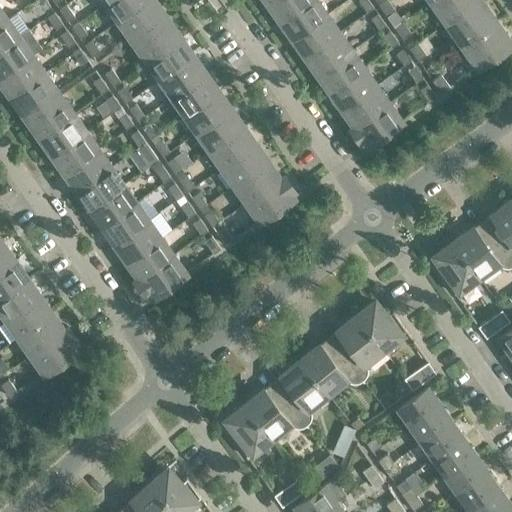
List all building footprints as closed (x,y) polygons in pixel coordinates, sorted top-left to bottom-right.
[(51,8),(45,0),(33,0),(34,0),(43,13),(51,8)] [(146,0),(109,0),(106,2),(119,20),(146,0)] [(164,15),(154,0),(146,0),(119,20),(132,38),(164,15)] [(309,0),(271,0),(268,2),(281,20),(309,0)] [(326,14),(315,0),(309,0),(281,20),(293,38),(326,14)] [(373,8),(367,0),(356,0),(365,13),(373,8)] [(388,0),(384,0),(378,4),(387,17),(396,11),(388,0)] [(477,0),(431,0),(447,22),(477,0)] [(495,21),(480,0),(477,0),(447,22),(462,44),(495,21)] [(67,3),(59,9),(68,22),(76,16),(67,3)] [(16,12),(6,19),(0,23),(0,50),(19,37),(29,30),(16,12)] [(63,25),(54,12),(46,18),(55,31),(63,25)] [(386,25),(377,12),(369,18),(378,31),(386,25)] [(338,32),(326,14),(293,38),(306,55),(338,32)] [(181,38),(168,19),(135,42),(148,61),(181,38)] [(403,20),(394,26),(403,39),(412,33),(403,20)] [(79,21),(71,27),(80,40),(88,34),(79,21)] [(511,44),(495,21),(462,44),(478,67),(511,44)] [(76,43),(66,30),(59,35),(68,48),(76,43)] [(398,43),(389,30),(381,35),(390,48),(398,43)] [(351,50),(338,32),(306,55),(318,73),(351,50)] [(0,76),(31,55),(19,37),(0,50),(0,76)] [(193,55),(181,38),(148,61),(160,78),(193,55)] [(91,39),(84,44),(93,57),(101,52),(91,39)] [(418,42),(409,48),(418,61),(427,55),(418,42)] [(88,61),(79,48),(71,53),(80,66),(88,61)] [(411,61),(401,48),(394,53),(403,66),(411,61)] [(363,67),(351,50),(318,73),(330,91),(363,67)] [(44,72),(31,55),(0,76),(0,79),(11,95),(44,72)] [(205,73),(193,55),(160,78),(173,96),(205,73)] [(423,78),(414,65),(406,71),(415,84),(423,78)] [(111,67),(104,72),(113,85),(120,80),(111,67)] [(376,85),(363,67),(330,91),(343,108),(376,85)] [(57,91),(44,72),(11,95),(24,114),(57,91)] [(218,91),(205,73),(173,96),(185,114),(218,91)] [(440,74),(432,80),(441,93),(449,87),(440,74)] [(108,89),(99,76),(91,81),(100,94),(108,89)] [(436,97),(427,84),(419,89),(428,102),(436,97)] [(124,85),(116,90),(125,103),(133,98),(124,85)] [(388,103),(376,85),(343,108),(355,125),(355,126),(388,103)] [(230,108),(218,91),(185,114),(198,131),(230,108)] [(120,106),(111,94),(104,99),(113,112),(120,106)] [(73,114),(60,95),(27,118),(40,137),(73,114)] [(136,102),(128,108),(138,121),(145,115),(136,102)] [(401,121),(388,103),(355,126),(355,125),(351,128),(361,142),(365,139),(368,144),(401,121)] [(243,126),(230,108),(198,131),(210,149),(243,126)] [(133,124),(124,111),(116,117),(125,130),(133,124)] [(85,131),(73,114),(40,137),(52,154),(85,131)] [(149,120),(141,125),(150,138),(158,133),(149,120)] [(255,144),(243,126),(210,149),(222,167),(255,144)] [(145,142),(136,129),(128,134),(137,147),(145,142)] [(98,149),(85,131),(52,154),(65,172),(98,149)] [(161,138),(153,143),(162,156),(170,151),(161,138)] [(150,165),(158,159),(149,146),(145,142),(137,147),(126,155),(138,173),(150,165)] [(268,161),(255,144),(222,167),(235,184),(268,161)] [(110,166),(98,149),(65,172),(77,190),(110,166)] [(173,155),(166,161),(175,174),(183,168),(173,155)] [(280,178),(268,161),(235,184),(247,202),(280,179),(280,178)] [(170,177),(161,164),(153,170),(162,183),(170,177)] [(123,184),(110,166),(77,190),(90,207),(123,184)] [(186,173),(178,178),(187,191),(195,186),(186,173)] [(293,189),(284,176),(280,178),(280,179),(247,202),(260,220),(293,197),(289,192),(293,189)] [(183,195),(173,182),(166,187),(175,200),(183,195)] [(135,202),(123,184),(90,207),(102,225),(135,202)] [(198,191),(191,196),(200,209),(207,204),(198,191)] [(195,212),(186,199),(178,205),(187,218),(195,212)] [(511,200),(511,199),(498,208),(499,209),(500,208),(502,211),(485,224),(511,261),(511,200)] [(147,220),(135,202),(102,225),(115,243),(147,220)] [(211,208),(203,214),(212,227),(220,221),(211,208)] [(207,230),(198,217),(191,223),(200,236),(207,230)] [(160,237),(147,220),(115,243),(127,260),(160,237)] [(511,261),(485,224),(467,236),(465,233),(466,233),(465,232),(453,241),(478,276),(497,263),(499,265),(502,267),(505,268),(508,268),(511,267),(511,266),(511,261)] [(224,227),(216,232),(225,245),(233,240),(224,227)] [(220,248),(211,236),(204,241),(213,254),(220,248)] [(172,255),(160,237),(127,260),(139,277),(140,278),(172,255)] [(478,276),(453,241),(440,250),(441,251),(441,250),(444,253),(436,259),(445,271),(442,273),(441,272),(440,273),(454,293),(478,276)] [(0,270),(15,260),(2,243),(0,244),(0,270)] [(185,273),(172,255),(140,278),(139,277),(135,280),(145,294),(149,291),(152,296),(185,273)] [(0,296),(27,278),(15,260),(0,270),(0,296)] [(39,296),(27,278),(0,296),(0,309),(7,319),(39,296)] [(52,313),(39,296),(7,319),(19,336),(52,313)] [(368,304),(356,314),(383,348),(406,330),(391,310),(390,311),(391,311),(387,315),(377,303),(370,309),(368,306),(368,305),(368,304)] [(477,326),(486,338),(510,321),(502,309),(477,326)] [(64,330),(52,313),(19,336),(31,354),(64,331),(64,330)] [(383,348),(356,314),(344,324),(344,325),(345,324),(347,327),(331,340),(363,381),(364,381),(363,380),(365,378),(367,375),(368,372),(368,368),(367,365),(365,362),(383,348)] [(511,352),(511,326),(501,334),(504,339),(502,340),(511,353),(511,352)] [(77,341),(68,328),(64,330),(64,331),(31,354),(44,372),(77,349),(74,344),(77,341)] [(363,381),(331,340),(314,354),(312,351),(312,350),(312,349),(299,359),(327,393),(344,379),(347,381),(350,383),(353,383),(356,383),(359,382),(362,381),(363,382),(363,381)] [(327,393),(299,359),(287,369),(288,369),(289,369),(291,372),(274,385),(307,426),(308,426),(307,425),(309,423),(311,420),(311,416),(311,413),(311,410),(309,407),(327,393)] [(404,378),(412,390),(436,373),(428,361),(404,378)] [(8,379),(0,384),(9,397),(17,392),(8,379)] [(307,426),(274,385),(258,398),(255,396),(256,395),(255,394),(243,404),(270,438),(288,424),(291,426),(293,428),(297,428),(300,428),(303,427),(306,426),(307,427),(307,426)] [(439,404),(427,386),(398,407),(410,424),(439,404)] [(385,408),(394,402),(390,396),(384,395),(379,399),(385,408)] [(270,438),(243,404),(231,414),(232,414),(235,417),(228,422),(237,434),(234,437),(233,436),(232,437),(247,457),(270,438)] [(451,420),(439,404),(410,424),(422,441),(451,420)] [(356,419),(351,423),(356,430),(362,425),(356,419)] [(463,437),(451,420),(422,441),(434,458),(463,437)] [(375,436),(366,443),(372,451),(381,445),(375,436)] [(475,454),(463,437),(434,458),(446,474),(475,454)] [(331,450),(343,455),(348,445),(336,440),(331,450)] [(387,453),(378,460),(384,468),(393,462),(387,453)] [(486,471),(475,454),(446,474),(457,491),(486,471)] [(398,470),(393,462),(384,468),(389,476),(398,470)] [(377,473),(371,464),(362,471),(368,479),(377,473)] [(162,473),(150,483),(175,511),(182,511),(200,497),(186,476),(185,477),(185,478),(181,482),(171,471),(164,477),(162,474),(162,473)] [(498,487),(486,471),(457,491),(469,508),(498,487)] [(383,481),(377,473),(368,479),(374,487),(383,481)] [(346,495),(334,477),(297,503),(300,507),(298,509),(300,511),(321,511),(336,501),(346,495)] [(297,478),(273,495),(282,507),(306,490),(297,478)] [(175,511),(150,483),(138,493),(139,494),(139,493),(142,496),(126,510),(127,511),(175,511)] [(410,487),(401,493),(407,501),(416,495),(410,487)] [(498,511),(510,504),(498,487),(469,508),(472,511),(498,511)] [(422,503),(416,495),(407,501),(413,510),(422,503)] [(391,511),(400,506),(395,498),(385,504),(391,511)] [(343,511),(336,501),(321,511),(343,511)]
